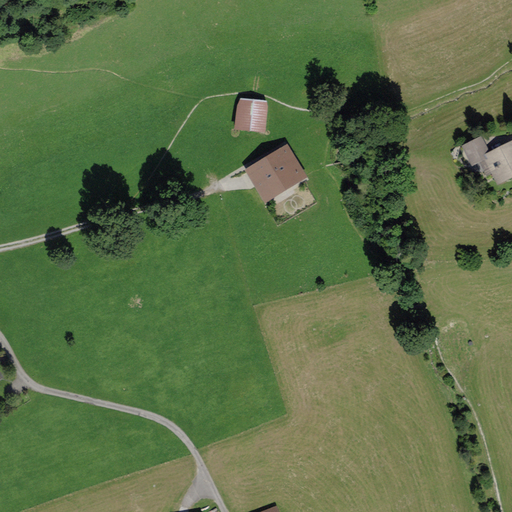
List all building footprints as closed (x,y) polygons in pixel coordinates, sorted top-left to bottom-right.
[(267,108),(265,102),(242,99),(238,105),(236,128),(265,131),(267,108)] [(487,172),(495,168),(500,179),(511,172),(511,146),(489,157),(480,140),(466,147),(473,162),(480,158),(487,172)] [(251,171),(266,197),(301,176),(285,151),(251,171)] [(470,284),(443,285),(443,303),(470,302),(470,284)] [(457,328),(442,332),(446,344),(460,340),(457,328)]
